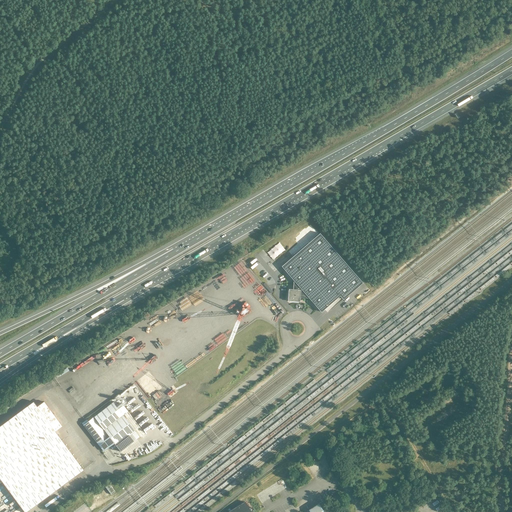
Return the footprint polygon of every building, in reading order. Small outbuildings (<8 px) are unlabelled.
[(295,280),(294,285),(294,289),(290,289),(289,301),(301,302),(301,297),(310,298),(322,312),(341,296),(344,300),(364,283),(321,233),(282,266),(295,280)] [(248,269),(238,273),(245,288),(251,286),(250,283),(256,281),(254,276),(249,279),(248,276),(251,275),(248,269)] [(218,288),(208,293),(210,298),(215,296),(217,296),(217,292),(220,291),(218,289),(220,288),(220,292),(226,291),(228,296),(231,294),(230,282),(225,282),(225,278),(224,277),(221,278),(221,281),(219,283),(219,287),(216,288),(218,288)] [(209,287),(220,283),(218,279),(215,280),(216,282),(208,285),(209,287)] [(139,365),(143,362),(140,358),(132,363),(134,367),(138,364),(139,365)] [(167,359),(163,361),(167,369),(172,366),(167,359)] [(170,396),(178,390),(176,387),(168,392),(170,396)] [(152,397),(157,402),(163,395),(158,390),(152,397)] [(125,401),(127,406),(131,404),(130,402),(136,400),(134,397),(125,401)] [(34,402),(0,426),(0,478),(24,511),(26,511),(84,470),(55,431),(62,426),(44,402),(37,407),(34,402)] [(88,421),(83,425),(103,451),(114,443),(121,452),(121,451),(134,441),(130,435),(135,431),(123,415),(128,411),(122,403),(117,407),(113,402),(88,421)] [(132,413),(141,406),(138,403),(129,409),(132,413)] [(170,413),(172,416),(183,410),(181,407),(170,413)] [(134,418),(137,421),(145,412),(142,410),(134,418)] [(145,433),(154,426),(152,423),(142,429),(145,433)] [(111,495),(115,492),(109,484),(105,487),(111,495)] [(82,498),(85,503),(92,498),(88,493),(82,498)] [(330,511),(324,501),(310,510),(310,511),(330,511)] [(228,511),(251,511),(245,502),(231,510),(229,511),(228,511)]
